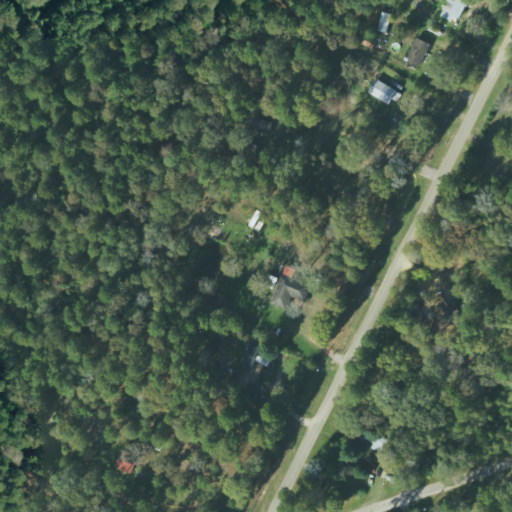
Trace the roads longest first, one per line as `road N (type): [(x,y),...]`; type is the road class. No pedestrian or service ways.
road 1 (tertiary): [(272,511),(511,37)]
road 2 (residential): [(325,511),(511,445)]
